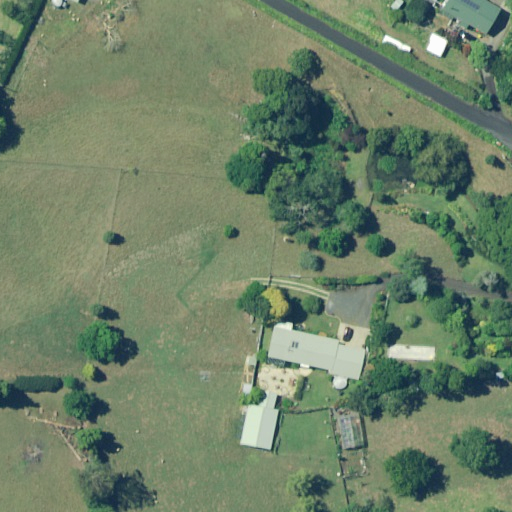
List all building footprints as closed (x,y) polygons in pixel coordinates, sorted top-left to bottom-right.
[(500,7),(487,0),(442,0),(437,12),(449,19),(451,16),(458,19),(455,24),(464,28),(466,23),(485,34),(500,7)] [(359,379),(364,350),(335,345),(336,338),(289,331),(290,323),(269,320),(263,360),(327,371),(327,374),(337,375),(342,376),(359,379)] [(435,346),(388,343),(387,357),(434,360),(435,346)] [(273,408),(274,393),(258,392),(257,407),(273,408)] [(363,446),(357,414),(336,418),(343,450),(363,446)]
